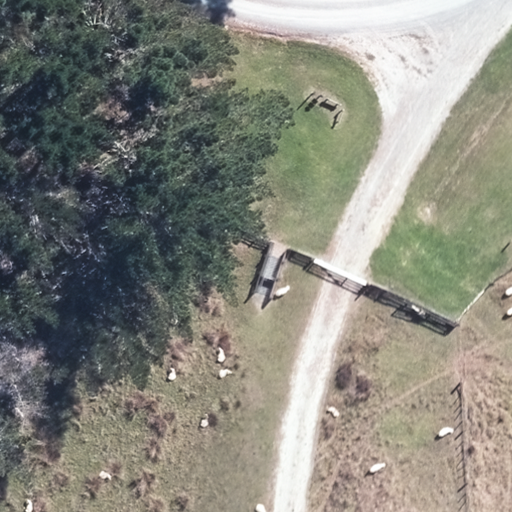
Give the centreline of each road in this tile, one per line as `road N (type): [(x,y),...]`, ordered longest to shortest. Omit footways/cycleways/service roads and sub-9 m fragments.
road 1 (track): [(299,511),(337,284),(448,47),(488,0)]
road 2 (track): [(448,47),(251,0)]
